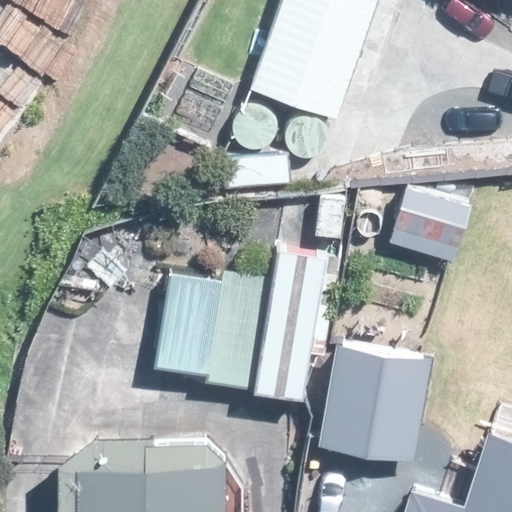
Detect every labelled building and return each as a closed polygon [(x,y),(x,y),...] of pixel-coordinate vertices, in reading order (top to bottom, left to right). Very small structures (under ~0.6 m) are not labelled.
[(374,0),(278,0),(252,80),(338,110),(374,0)] [(227,180),(290,176),(288,149),(226,154),(227,180)] [(320,188),(318,228),(342,230),(344,190),(320,188)] [(308,349),(322,262),(324,250),(277,242),(270,283),(239,278),(233,312),(215,309),(206,372),(296,387),(302,389),(308,349)] [(423,452),(435,376),(438,356),(356,343),(341,440),(423,452)] [(435,511),(511,511),(511,431),(508,430),(486,500),(443,487),(435,511)] [(250,504),(251,460),(100,457),(99,511),(235,511),(236,504),(250,504)]
